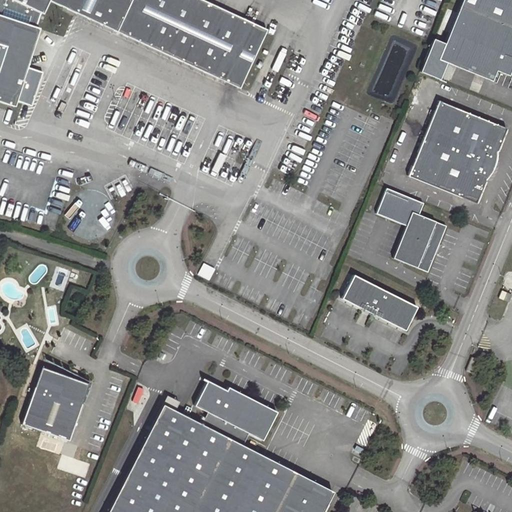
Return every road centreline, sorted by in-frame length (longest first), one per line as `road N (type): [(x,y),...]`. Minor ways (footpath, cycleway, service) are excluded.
road 1 (unknown): [(511,121),(447,92),(425,92),(396,161),(404,181),(479,215)]
road 2 (unclassified): [(172,280),(408,399)]
road 3 (unclassified): [(511,217),(443,386)]
road 4 (unknown): [(294,216),(336,224),(382,124)]
road 5 (unclassified): [(151,238),(120,254),(122,285),(144,297),(172,280)]
